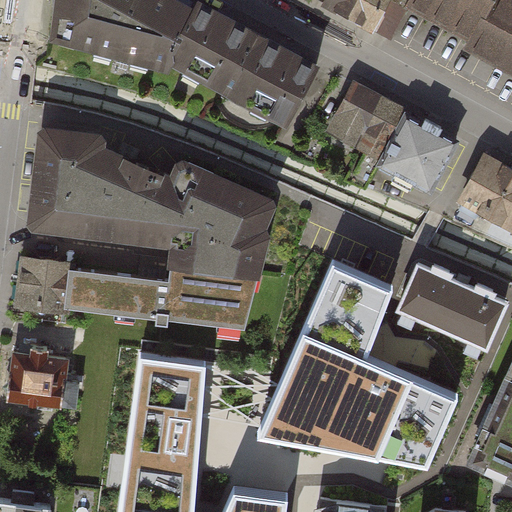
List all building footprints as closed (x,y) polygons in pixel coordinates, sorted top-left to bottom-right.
[(171,59),(199,11),(180,0),(53,0),(49,36),(167,67),(171,59)] [(323,0),(392,37),(410,5),(412,0),(323,0)] [(511,0),(412,0),(410,5),(511,59),(511,0)] [(171,59),(284,123),(316,66),(204,2),(199,11),(171,59)] [(382,154),(406,110),(356,83),(332,127),(382,154)] [(431,186),(457,137),(406,110),(382,154),(380,159),(431,186)] [(265,228),(262,227),(272,203),(271,198),(185,161),(180,163),(174,178),(102,146),(102,137),(99,134),(48,128),(43,131),(32,219),(36,223),(176,239),(174,259),(256,269),(266,233),(265,228)] [(511,227),(511,164),(488,151),(461,200),(511,227)] [(25,256),(19,303),(69,309),(70,302),(74,267),(75,263),(25,256)] [(74,267),(70,302),(246,323),(256,269),(174,259),(172,279),(74,267)] [(393,285),(334,260),(259,430),(428,461),(458,394),(366,355),(393,285)] [(400,309),(486,347),(506,301),(420,263),(400,309)] [(8,397),(74,404),(77,378),(69,377),(71,358),(60,357),(60,348),(28,345),(27,354),(13,352),(8,397)] [(207,361),(141,352),(119,511),(283,511),(286,492),(235,486),(224,511),(194,511),(194,510),(207,361)] [(511,370),(474,457),(511,473),(511,370)] [(86,442),(81,489),(116,493),(122,446),(86,442)] [(316,511),(387,511),(389,506),(319,497),(316,511)] [(0,499),(0,511),(51,511),(52,506),(0,499)]
